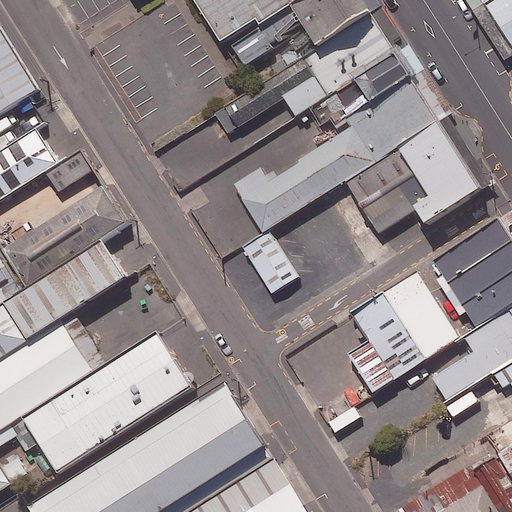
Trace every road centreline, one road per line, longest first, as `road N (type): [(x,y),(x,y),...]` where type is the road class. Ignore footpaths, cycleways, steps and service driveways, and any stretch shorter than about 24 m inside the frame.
road 1 (unclassified): [(26,0),(253,357)]
road 2 (unclassified): [(511,191),(253,357)]
road 3 (unclassified): [(253,357),(350,511)]
road 4 (secondary): [(424,0),(511,138)]
